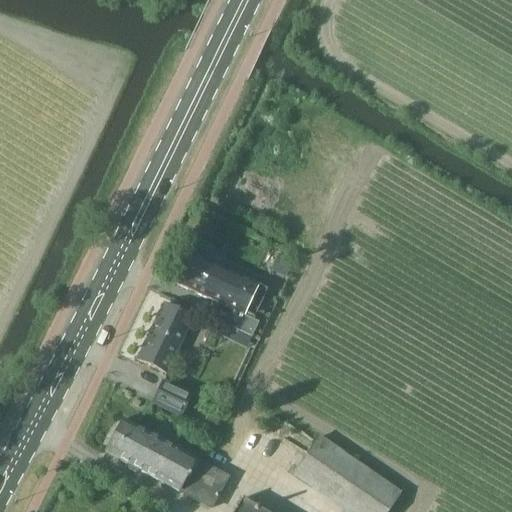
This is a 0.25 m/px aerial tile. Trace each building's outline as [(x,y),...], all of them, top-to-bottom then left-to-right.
[(174,283),(231,311),(225,325),(251,338),(258,324),(244,317),(259,285),(208,260),(213,249),(196,241),(190,253),(189,252),(174,283)] [(173,368),(175,365),(172,363),(193,318),(164,304),(137,360),(166,374),(170,367),(173,368)] [(152,404),(181,418),(191,396),(163,382),(152,404)] [(210,511),(229,479),(123,419),(104,453),(127,466),(128,471),(135,475),(141,472),(210,511)] [(291,476),(343,511),(389,511),(402,494),(318,435),(291,476)] [(260,511),(241,500),(233,511),(260,511)]
